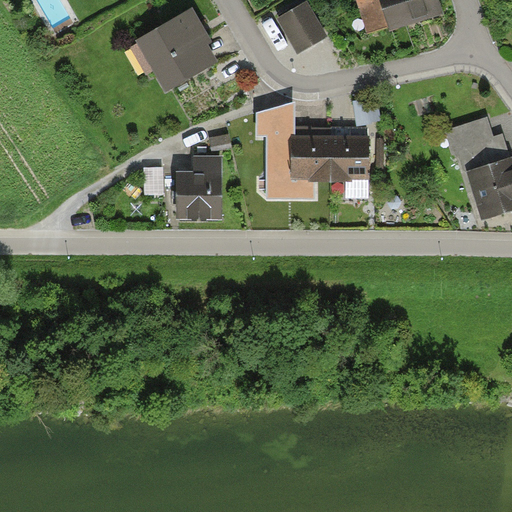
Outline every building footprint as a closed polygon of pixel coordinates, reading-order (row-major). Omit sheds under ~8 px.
[(437,0),(380,0),(390,35),(443,20),(437,0)] [(308,8),(279,26),(299,59),(328,41),(308,8)] [(146,39),(158,60),(154,62),(169,87),(210,64),(200,47),(203,45),(187,16),(146,39)] [(359,123),(382,122),(380,100),(357,102),(359,123)] [(292,135),(296,135),(296,103),(258,114),(257,141),(266,141),(267,181),(259,181),(258,192),(268,202),(320,202),(319,182),(292,182),(292,135)] [(458,129),(485,216),(511,207),(511,171),(501,137),(493,140),(487,120),(458,129)] [(296,135),(292,135),(292,182),(319,182),(371,182),(371,135),(296,135)] [(228,136),(211,140),(213,150),(230,146),(228,136)] [(179,175),(179,216),(219,216),(220,159),(196,159),(195,175),(179,175)]
